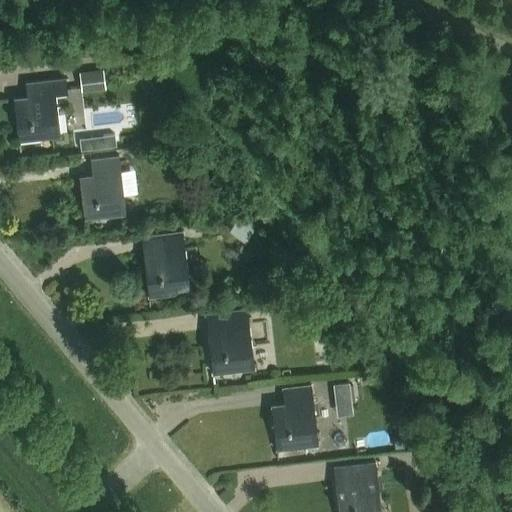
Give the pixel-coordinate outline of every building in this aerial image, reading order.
[(82,90),(106,88),(104,68),(79,71),(82,90)] [(55,94),(65,93),(63,77),(25,81),(27,95),(14,97),(18,140),(60,135),(55,94)] [(119,100),(136,94),(131,79),(114,85),(119,100)] [(114,134),(102,135),(104,148),(115,147),(114,134)] [(85,218),(126,214),(120,153),(90,156),(92,174),(80,175),(85,218)] [(237,218),(229,230),(246,240),(253,228),(247,220),(237,218)] [(157,250),(144,251),(149,294),(191,290),(184,229),(155,232),(157,250)] [(212,372),(254,367),(247,306),(219,309),(220,327),(207,328),(212,372)] [(326,306),(307,308),(309,321),(327,319),(326,306)] [(349,381),(334,382),(335,398),(351,396),(349,381)] [(276,448),(318,444),(311,383),(283,386),(285,402),(271,404),(276,448)] [(403,438),(393,439),(394,448),(404,447),(403,438)] [(348,480),(335,482),(338,511),(381,511),(376,460),(346,463),(348,480)]
